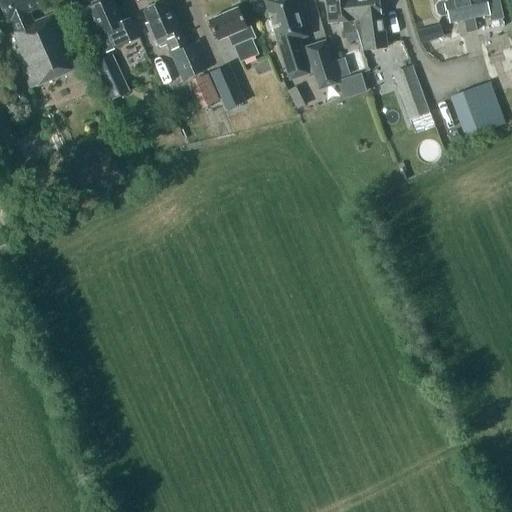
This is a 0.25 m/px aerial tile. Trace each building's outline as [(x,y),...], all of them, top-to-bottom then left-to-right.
[(7,34),(31,88),(77,68),(53,14),(34,22),(31,14),(45,7),(41,0),(0,0),(0,3),(7,21),(9,20),(14,31),(7,34)] [(121,22),(110,0),(106,0),(88,8),(93,20),(91,20),(105,53),(139,39),(129,19),(121,22)] [(337,80),(329,51),(325,40),(300,48),(298,40),(307,37),(303,26),(295,0),(269,0),(264,1),(271,21),(267,22),(265,26),(267,33),(271,35),(274,34),(275,35),(290,81),(309,74),(313,73),(318,89),(338,82),(337,80)] [(326,0),(329,23),(342,22),(343,34),(355,32),(355,30),(351,0),(326,0)] [(351,0),(355,30),(355,32),(361,50),(386,48),(383,18),(380,18),(377,0),(351,0)] [(476,31),(474,19),(489,15),(491,21),(503,18),(499,0),(488,2),(487,0),(444,0),(445,2),(438,3),(437,7),(438,11),(439,14),(440,17),(448,17),(449,23),(463,21),(466,33),(476,31)] [(166,45),(170,54),(182,81),(204,71),(193,44),(186,47),(174,17),(171,18),(165,3),(143,12),(147,23),(145,24),(154,47),(160,48),(166,45)] [(228,36),(239,62),(258,54),(252,41),(256,39),(250,26),(246,27),(238,9),(208,22),(216,41),(228,36)] [(427,29),(416,32),(420,45),(427,43),(429,36),(427,29)] [(129,92),(112,55),(94,64),(111,101),(129,92)] [(245,103),(229,65),(210,73),(226,111),(245,103)] [(428,113),(411,68),(392,75),(409,120),(428,113)] [(206,74),(194,79),(206,106),(218,101),(206,74)] [(451,98),(467,138),(499,126),(484,86),(451,98)]
